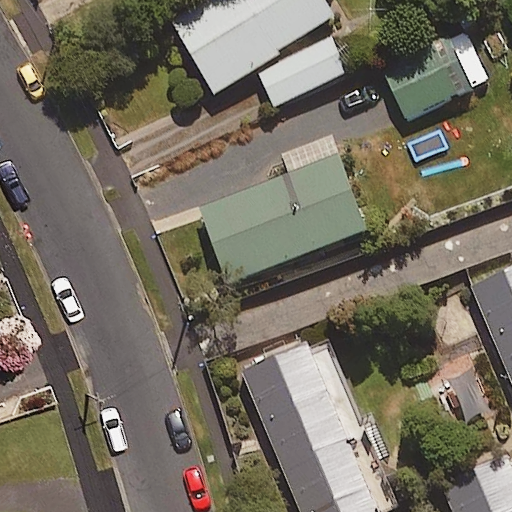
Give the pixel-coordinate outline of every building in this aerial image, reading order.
[(191,0),(169,13),(214,92),(282,53),(279,48),(336,16),(327,0),(191,0)] [(488,80),(464,29),(383,68),(407,119),(488,80)] [(330,34),(259,74),(277,106),(348,66),(330,34)] [(336,154),(203,210),(233,282),(366,227),(336,154)] [(511,267),(472,284),(511,376),(511,267)] [(378,511),(306,343),(240,371),(300,511),(378,511)] [(511,511),(511,475),(505,460),(442,490),(452,511),(511,511)]
